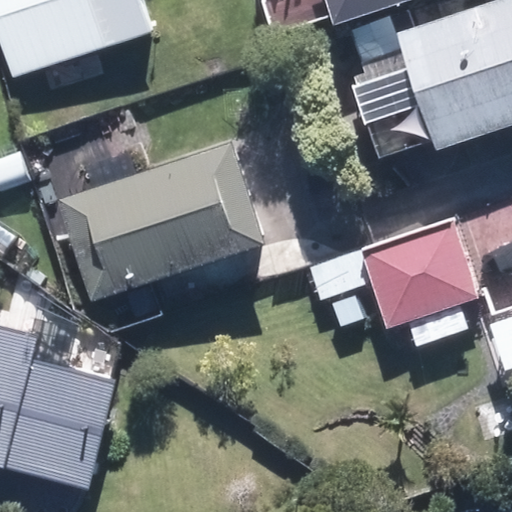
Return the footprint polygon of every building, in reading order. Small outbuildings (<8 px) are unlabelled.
[(93,0),(0,0),(0,46),(9,76),(107,46),(93,0)] [(267,0),(278,32),(326,15),(330,28),(412,0),(267,0)] [(380,159),(429,142),(433,152),(511,126),(511,0),(487,0),(393,31),(389,18),(350,31),(363,73),(352,76),(380,159)] [(92,301),(198,265),(208,294),(274,272),(265,243),(230,141),(58,199),(92,301)] [(463,301),(483,294),(455,216),(310,269),(321,299),(369,282),(386,330),(405,324),(414,348),(472,327),(463,301)] [(32,334),(0,324),(0,466),(86,492),(118,379),(27,353),(32,334)]
